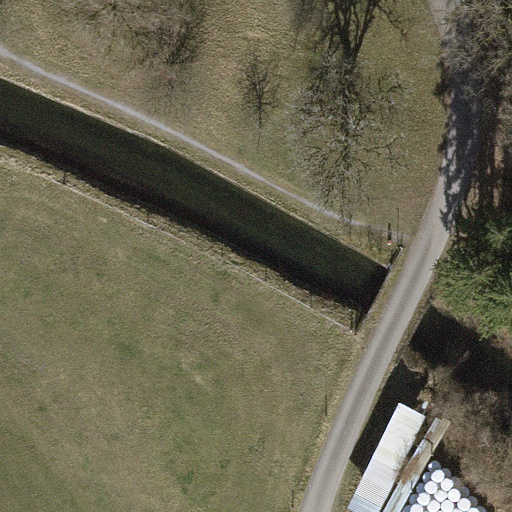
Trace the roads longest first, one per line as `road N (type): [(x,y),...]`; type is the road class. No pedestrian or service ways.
road 1 (track): [(436,245),(384,343),(317,511)]
road 2 (track): [(453,0),(468,45),(473,103),(465,166),(436,245)]
